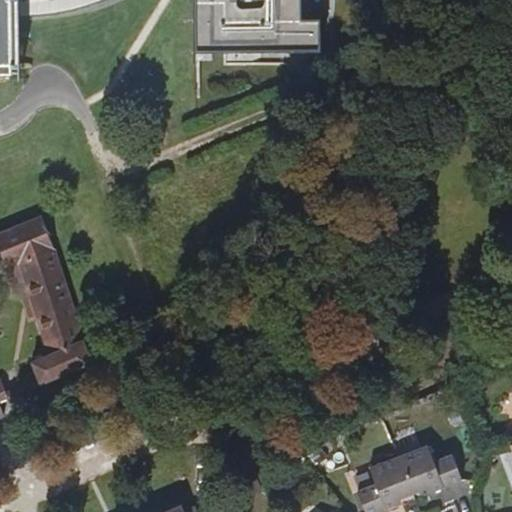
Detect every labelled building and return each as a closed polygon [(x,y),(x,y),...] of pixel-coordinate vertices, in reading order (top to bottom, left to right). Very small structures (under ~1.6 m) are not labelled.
[(0,0),(0,70),(12,70),(11,15),(10,0),(0,0)] [(10,0),(11,15),(45,14),(82,8),(102,0),(10,0)] [(200,0),(200,45),(324,45),(325,21),(310,21),(308,0),(200,0)] [(13,382),(19,394),(88,363),(38,219),(0,234),(0,258),(12,291),(25,286),(45,343),(34,348),(39,358),(29,362),(33,373),(13,382)] [(410,431),(397,437),(402,448),(415,443),(410,431)] [(321,448),(307,454),(317,467),(329,456),(321,448)] [(426,448),(401,458),(414,494),(428,488),(431,492),(461,481),(451,456),(431,464),(426,448)] [(414,494),(401,458),(369,470),(375,485),(358,492),(366,511),(381,511),(398,506),(397,501),(414,494)]
